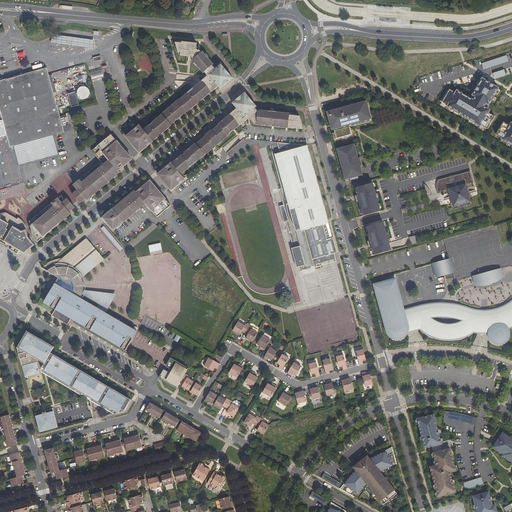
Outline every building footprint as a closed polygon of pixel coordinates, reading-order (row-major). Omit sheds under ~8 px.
[(52,35),(51,43),(93,48),(94,40),(52,35)] [(197,43),(181,41),(182,42),(176,42),(175,43),(178,52),(181,52),(180,56),(190,57),(193,59),(192,60),(203,73),(204,72),(207,76),(202,81),(211,92),(218,86),(220,89),(233,78),(221,64),(215,69),(212,65),(214,64),(203,51),(201,52),(199,49),(198,50),(196,49),(196,48),(197,44),(197,43)] [(20,62),(27,60),(24,51),(17,53),(20,62)] [(480,63),(482,69),(507,61),(505,55),(480,63)] [(47,68),(0,80),(0,188),(24,182),(19,166),(59,155),(54,135),(71,130),(69,125),(63,127),(47,68)] [(493,78),(505,75),(503,69),(492,72),(493,78)] [(92,80),(103,77),(101,70),(90,73),(92,80)] [(498,90),(480,79),(469,99),(450,88),(441,104),(447,107),(446,109),(480,129),(490,114),(485,110),(498,90)] [(211,92),(202,81),(193,88),(198,94),(197,95),(192,90),(190,92),(190,91),(178,101),(178,100),(171,106),(172,107),(169,109),(171,112),(170,113),(167,109),(162,114),(152,123),(153,123),(150,125),(153,128),(151,129),(149,126),(148,126),(144,130),(153,141),(159,136),(159,135),(157,132),(159,130),(161,133),(162,134),(172,125),(171,125),(178,119),(176,116),(178,114),(180,117),(187,111),(188,112),(199,103),(198,102),(196,99),(198,98),(200,100),(201,101),(211,92)] [(78,91),(69,93),(73,107),(81,104),(79,100),(92,97),(88,85),(77,88),(78,91)] [(257,111),(255,108),(256,106),(245,92),(232,103),(237,108),(230,114),(240,126),(250,118),(254,123),(257,123),(256,125),(269,126),(269,125),(272,126),(272,127),(288,129),(288,128),(303,129),(300,116),(289,115),(289,113),(274,111),(273,113),(270,113),(270,111),(259,110),(257,111)] [(367,101),(327,112),(330,122),(332,121),(334,129),(337,138),(352,134),(348,121),(351,120),(352,124),(371,119),(369,111),(367,112),(366,106),(368,106),(367,101)] [(232,126),(235,130),(240,126),(230,114),(224,119),(224,120),(227,123),(224,125),(222,122),(221,121),(218,124),(219,125),(212,130),(211,129),(205,135),(206,136),(207,139),(205,141),(203,138),(196,144),(196,143),(184,153),(185,153),(187,156),(185,158),(182,155),(172,163),(181,174),(190,168),(189,167),(185,162),(187,161),(191,166),(194,164),(205,155),(206,155),(212,149),(212,148),(214,146),(212,144),(214,143),(217,146),(222,142),(222,141),(229,135),(228,135),(233,130),(231,127),(232,126)] [(503,138),(502,139),(511,145),(511,123),(510,126),(504,122),(496,134),(503,138)] [(144,130),(140,125),(126,137),(140,153),(153,141),(144,130)] [(87,200),(125,169),(123,167),(130,161),(131,157),(117,141),(115,139),(112,136),(111,134),(94,148),(92,151),(101,162),(74,184),(78,190),(72,194),(80,203),(85,198),(87,200)] [(326,224),(329,223),(327,216),(324,206),(321,195),(319,184),(318,184),(317,180),(314,169),(312,164),(313,164),(310,152),(309,153),(308,146),(300,145),(277,142),(280,153),(275,155),(284,188),(280,189),(284,205),(280,206),(284,223),(286,222),(294,248),(297,259),(299,258),(301,266),(302,271),(315,267),(314,265),(333,260),(334,262),(337,261),(335,253),(337,252),(333,238),(330,239),(326,224)] [(354,144),(337,149),(345,179),(363,175),(354,144)] [(158,175),(171,191),(177,186),(175,184),(183,177),(181,174),(172,163),(158,175)] [(470,171),(438,180),(438,181),(437,182),(437,184),(436,186),(437,189),(438,193),(442,192),(442,191),(449,189),(453,206),(471,202),(466,184),(473,182),(470,171)] [(35,177),(27,179),(29,186),(37,184),(35,177)] [(183,177),(175,184),(177,186),(185,179),(183,177)] [(372,180),(356,184),(357,187),(359,194),(357,195),(359,203),(361,209),(363,208),(364,215),(365,216),(380,211),(377,200),(375,193),(377,192),(377,190),(374,190),(372,183),(372,180)] [(145,203),(156,217),(157,217),(164,212),(167,208),(163,203),(166,201),(151,183),(148,182),(136,192),(135,190),(111,210),(107,213),(102,218),(105,222),(113,230),(145,203)] [(36,238),(38,241),(71,214),(69,212),(75,207),(67,198),(62,203),(57,198),(30,221),(34,236),(36,238)] [(0,243),(17,253),(19,252),(20,249),(21,250),(25,252),(34,244),(30,239),(27,229),(26,229),(25,226),(26,226),(26,225),(24,223),(23,221),(21,220),(19,219),(18,218),(17,219),(6,213),(1,214),(0,213),(0,243)] [(383,222),(368,226),(368,227),(370,233),(368,234),(369,240),(371,248),(373,247),(375,254),(391,250),(389,243),(391,242),(391,240),(388,241),(386,233),(383,222)] [(105,225),(102,227),(120,251),(124,249),(105,225)] [(77,280),(81,277),(96,264),(97,265),(104,260),(95,249),(94,249),(89,243),(90,242),(86,238),(62,259),(59,259),(57,259),(54,260),(52,261),(51,261),(48,263),(45,265),(43,267),(42,268),(55,275),(58,277),(59,278),(51,291),(50,291),(48,295),(49,295),(48,298),(45,303),(51,307),(55,310),(52,315),(62,321),(67,324),(71,319),(71,318),(87,327),(86,328),(90,330),(91,330),(122,347),(121,348),(125,350),(135,335),(131,332),(133,328),(106,312),(102,310),(100,314),(96,312),(98,308),(81,297),(75,294),(76,292),(76,289),(76,286),(76,284),(75,281),(74,278),(75,277),(77,280)] [(297,259),(294,248),(292,249),(297,267),(301,266),(299,258),(297,259)] [(448,260),(433,264),(436,278),(452,274),(448,260)] [(496,270),(477,275),(479,283),(498,278),(496,270)] [(81,278),(81,277),(77,280),(75,277),(74,278),(75,281),(76,284),(76,286),(76,289),(76,292),(75,294),(81,297),(82,294),(83,291),(83,287),(83,284),(83,281),(81,278)] [(469,278),(458,281),(460,288),(471,285),(469,278)] [(491,328),(488,334),(489,335),(489,337),(490,339),(493,343),(498,344),(503,344),(506,341),(508,338),(509,333),(508,330),(507,329),(508,328),(511,326),(511,301),(508,304),(506,305),(502,307),(499,309),(493,310),(488,311),(489,318),(484,318),(480,318),(481,311),(476,311),(470,309),(467,308),(464,307),(460,306),(454,305),(450,304),(436,304),(432,304),(427,305),(422,306),(416,308),(412,309),(413,315),(405,317),(404,311),(395,279),(393,280),(383,282),(374,285),(386,329),(387,333),(389,335),(390,337),(391,338),(393,338),(396,339),(401,338),(406,333),(408,329),(407,325),(415,323),(416,325),(421,329),(423,331),(429,335),(436,338),(442,339),(447,340),(454,339),(461,338),(468,335),(471,333),(474,332),(477,329),(480,327),(489,327),(491,328)] [(101,307),(103,308),(102,310),(106,312),(111,304),(107,301),(106,303),(104,302),(101,307)] [(412,309),(404,311),(405,317),(413,315),(412,309)] [(244,325),(238,321),(233,330),(239,334),(241,331),(245,332),(249,325),(245,323),(244,325)] [(415,323),(407,325),(408,329),(406,333),(421,329),(416,325),(415,323)] [(246,338),(252,342),(258,333),(251,329),(252,327),(249,325),(245,332),(248,334),(246,338)] [(66,362),(61,359),(57,357),(56,357),(55,359),(52,357),(53,356),(50,354),(51,353),(51,352),(54,347),(47,343),(46,344),(45,346),(43,345),(42,343),(40,341),(38,339),(37,338),(35,337),(34,337),(27,333),(17,348),(18,350),(24,374),(27,373),(27,371),(38,368),(39,369),(41,369),(41,371),(43,370),(51,375),(51,377),(53,376),(57,379),(58,381),(60,380),(63,382),(64,384),(66,384),(69,386),(70,388),(72,388),(76,390),(76,392),(79,391),(85,395),(84,397),(90,401),(91,405),(93,411),(100,409),(99,405),(99,404),(100,404),(113,411),(114,413),(126,410),(126,409),(127,407),(132,400),(125,396),(124,395),(123,398),(120,396),(120,395),(115,392),(116,391),(101,382),(100,383),(98,382),(96,380),(96,379),(85,373),(85,372),(83,375),(81,374),(82,372),(79,371),(76,369),(66,363),(66,362)] [(259,348),(264,351),(270,340),(263,335),(257,345),(260,347),(259,348)] [(38,339),(40,341),(42,343),(43,345),(45,346),(46,344),(47,343),(48,341),(37,337),(37,338),(38,339)] [(270,347),(263,359),(267,361),(268,358),(271,360),(273,358),(274,356),(277,351),(270,347)] [(363,349),(356,351),(359,365),(363,364),(362,361),(366,360),(363,349)] [(279,359),(278,361),(277,363),(280,365),(278,368),(282,370),(289,358),(282,354),(279,359)] [(347,368),(343,355),(336,357),(339,367),(342,366),(343,369),(347,368)] [(166,371),(164,369),(162,372),(159,378),(176,388),(180,381),(185,374),(188,368),(170,358),(166,366),(168,368),(166,371)] [(209,358),(205,366),(213,371),(215,368),(217,369),(220,364),(209,358)] [(330,358),(322,360),(326,374),(330,373),(329,370),(333,369),(330,358)] [(302,367),(294,362),(288,373),(292,376),(293,374),(296,376),(302,367)] [(316,376),(320,375),(316,362),(309,364),(312,374),(316,373),(316,376)] [(229,373),(237,377),(244,367),(240,365),(239,364),(238,366),(235,364),(229,373)] [(40,373),(39,369),(38,368),(27,371),(27,373),(28,377),(40,373)] [(245,382),(253,387),(258,378),(255,376),(256,374),(251,371),(245,382)] [(365,372),(362,373),(365,386),(372,384),(370,374),(366,375),(365,372)] [(182,387),(189,391),(191,387),(192,385),(194,381),(187,378),(188,376),(185,374),(180,381),(184,383),(182,387)] [(346,379),(346,378),(341,379),(344,391),(353,389),(350,378),(346,379)] [(332,381),(327,383),(327,385),(324,386),(326,396),(335,394),(332,381)] [(191,392),(197,396),(203,387),(196,383),(194,387),(192,385),(191,387),(193,388),(191,392)] [(262,392),(270,397),(276,386),(271,383),(270,385),(267,383),(262,392)] [(314,386),(309,388),(312,400),(321,397),(318,387),(314,388),(314,386)] [(299,392),(295,393),(298,404),(307,401),(303,389),(298,390),(299,392)] [(286,406),(291,397),(288,395),(289,393),(284,390),(277,401),(286,406)] [(205,400),(212,404),(214,401),(216,402),(217,400),(215,399),(217,395),(211,391),(205,400)] [(226,400),(219,396),(217,400),(216,402),(214,405),(221,409),(223,406),(226,407),(230,400),(227,398),(226,400)] [(233,402),(230,400),(226,407),(229,409),(227,413),(233,417),(239,408),(232,404),(233,402)] [(150,403),(146,410),(149,412),(148,414),(151,416),(157,407),(150,403)] [(100,404),(99,404),(99,405),(113,413),(114,413),(113,411),(100,404)] [(157,407),(151,416),(155,417),(156,416),(159,418),(163,411),(157,407)] [(53,411),(36,416),(40,432),(58,427),(53,411)] [(444,411),(444,418),(452,419),(458,420),(463,422),(469,423),(476,425),(478,418),(471,416),(465,414),(458,413),(453,412),(444,411)] [(173,416),(166,412),(162,419),(165,421),(164,423),(167,425),(173,416)] [(244,423),(250,427),(253,423),(256,425),(260,418),(257,416),(256,418),(249,414),(244,423)] [(452,442),(441,445),(440,442),(434,414),(418,419),(425,448),(432,446),(437,465),(431,467),(438,496),(455,492),(450,472),(456,470),(450,449),(454,448),(452,442)] [(11,422),(9,415),(0,417),(0,421),(2,421),(3,425),(11,422)] [(179,420),(173,416),(167,425),(171,427),(172,425),(175,427),(179,420)] [(264,434),(269,425),(262,422),(263,420),(260,418),(256,425),(259,427),(257,431),(264,434)] [(184,434),(189,425),(182,421),(177,430),(184,434)] [(11,422),(3,425),(4,429),(2,429),(3,433),(13,430),(11,422)] [(190,438),(195,429),(189,425),(184,434),(190,438)] [(196,442),(201,433),(195,429),(190,438),(196,442)] [(13,430),(3,433),(4,437),(6,436),(7,440),(15,437),(13,430)] [(511,439),(503,433),(494,447),(504,454),(503,455),(511,461),(511,439)] [(134,434),(131,435),(134,449),(142,447),(140,441),(143,440),(142,437),(140,438),(139,435),(135,436),(134,434)] [(125,442),(123,442),(123,445),(125,444),(127,451),(134,449),(131,435),(127,436),(127,438),(124,439),(125,442)] [(15,437),(7,440),(6,440),(8,448),(18,445),(15,437)] [(115,439),(112,440),(116,454),(123,452),(122,445),(123,445),(123,442),(121,443),(120,440),(116,441),(115,439)] [(106,447),(104,447),(105,450),(107,449),(108,456),(116,454),(112,440),(108,441),(109,443),(105,444),(106,447)] [(165,441),(153,445),(155,453),(167,449),(165,441)] [(97,444),(93,445),(97,459),(105,457),(103,450),(105,450),(104,447),(102,448),(101,445),(97,446),(97,444)] [(87,452),(85,453),(86,455),(88,454),(90,461),(97,459),(93,445),(90,446),(90,448),(86,449),(87,452)] [(385,451),(393,465),(397,463),(392,447),(385,451)] [(48,454),(49,457),(58,455),(57,451),(54,452),(53,448),(45,450),(46,455),(48,454)] [(79,449),(73,451),(77,463),(86,460),(84,455),(86,455),(85,453),(83,453),(83,450),(79,451),(79,449)] [(357,495),(366,484),(384,505),(398,493),(380,472),(393,465),(385,451),(369,459),(367,456),(353,468),(355,471),(345,484),(357,495)] [(19,452),(10,455),(12,462),(22,460),(19,452)] [(59,458),(58,455),(49,457),(50,461),(48,461),(49,465),(57,463),(56,459),(59,458)] [(22,460),(12,462),(11,463),(12,466),(14,466),(15,470),(24,467),(22,460)] [(204,464),(200,462),(193,475),(203,481),(210,470),(203,465),(204,464)] [(59,467),(57,463),(49,465),(50,470),(52,469),(53,472),(62,470),(61,466),(59,467)] [(24,467),(15,470),(16,473),(14,474),(15,478),(23,475),(26,475),(24,467)] [(67,469),(62,470),(53,472),(54,476),(56,476),(57,479),(69,476),(67,469)] [(177,482),(187,479),(184,469),(174,472),(177,482)] [(222,475),(221,476),(214,472),(207,483),(218,490),(225,477),(222,475)] [(164,486),(174,483),(171,473),(161,475),(164,486)] [(342,484),(324,473),(321,478),(339,488),(342,484)] [(23,475),(15,478),(10,479),(13,487),(24,484),(23,480),(24,479),(23,475)] [(158,476),(147,479),(150,490),(161,487),(158,476)] [(137,477),(123,481),(125,489),(138,486),(136,481),(138,480),(137,477)] [(482,477),(464,483),(466,490),(484,484),(482,477)] [(355,498),(357,495),(345,484),(340,489),(355,498)] [(114,488),(104,491),(107,501),(117,498),(114,488)] [(491,491),(475,496),(479,511),(497,511),(499,511),(497,504),(494,505),(491,491)] [(101,492),(91,494),(94,505),(104,502),(101,492)] [(329,502),(313,492),(310,496),(327,506),(329,502)] [(79,493),(66,496),(67,500),(65,500),(67,509),(72,507),(71,504),(81,501),(79,493)] [(128,498),(131,510),(140,508),(139,505),(143,504),(142,499),(143,498),(142,494),(128,498)] [(219,499),(221,509),(232,507),(229,496),(219,499)] [(169,505),(170,511),(171,511),(182,509),(180,502),(169,505)] [(345,511),(346,511),(332,503),(327,511),(345,511)]
